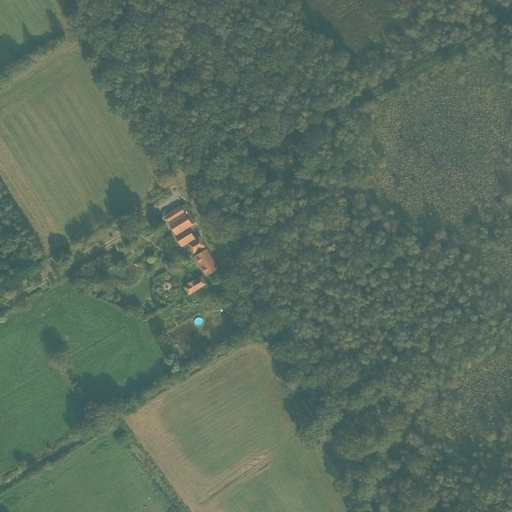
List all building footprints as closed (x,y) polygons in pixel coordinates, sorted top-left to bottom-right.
[(166,215),(165,215),(168,220),(170,224),(176,233),(174,234),(178,241),(182,247),(187,243),(193,254),(204,248),(198,237),(195,238),(188,227),(192,225),(192,224),(196,221),(185,204),(182,206),(181,207),(180,206),(166,215)] [(141,213),(131,219),(133,222),(143,216),(141,213)] [(129,221),(121,226),(123,229),(131,224),(129,221)] [(194,257),(205,276),(218,268),(207,249),(194,257)] [(188,295),(207,284),(202,275),(195,279),(186,284),(187,285),(183,287),(188,295)]
